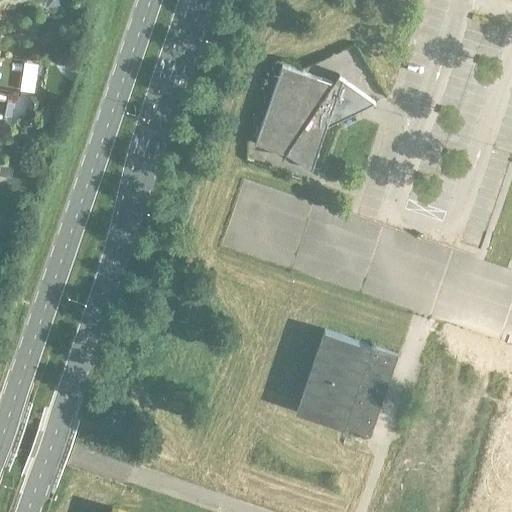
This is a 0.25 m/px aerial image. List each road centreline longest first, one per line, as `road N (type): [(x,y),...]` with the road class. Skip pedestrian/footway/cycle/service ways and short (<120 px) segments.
road 1 (secondary): [(26,511),(196,0)]
road 2 (secondary): [(146,0),(0,438)]
